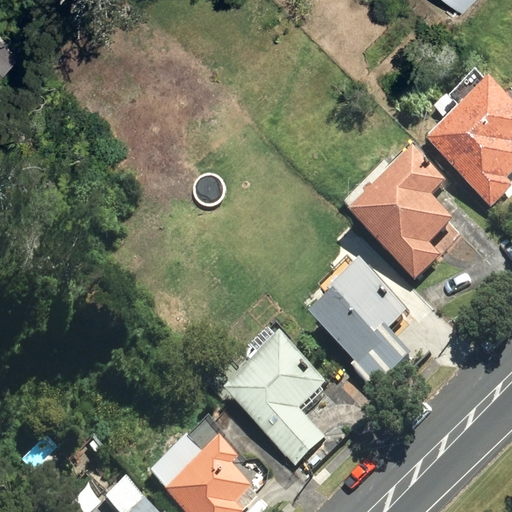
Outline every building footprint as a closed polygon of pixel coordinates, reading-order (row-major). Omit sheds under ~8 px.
[(449,0),(463,14),(477,0),(449,0)] [(433,145),(498,210),(511,196),(511,101),(494,84),(433,145)] [(357,220),(422,284),(447,259),(436,247),(459,223),(438,201),(452,186),(421,155),(357,220)] [(360,371),(380,393),(417,358),(394,333),(413,317),(369,269),(338,297),(342,301),(320,322),(363,368),(360,371)] [(336,391),(292,345),(234,399),(298,467),(329,439),(308,416),(336,391)] [(163,496),(178,511),(248,511),(259,502),(252,494),(253,493),(231,470),(238,464),(219,443),(202,459),(185,441),(149,476),(166,494),(163,496)] [(147,492),(133,478),(124,486),(138,501),(147,492)]
